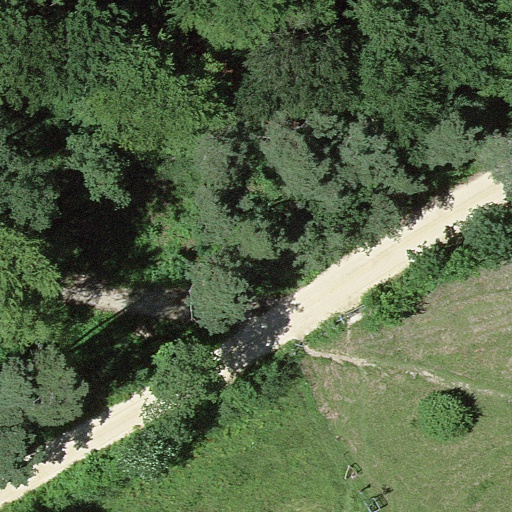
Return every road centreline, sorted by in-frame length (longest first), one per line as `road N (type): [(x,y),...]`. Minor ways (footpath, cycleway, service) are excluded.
road 1 (track): [(0,495),(293,326),(511,187)]
road 2 (track): [(293,326),(0,283)]
